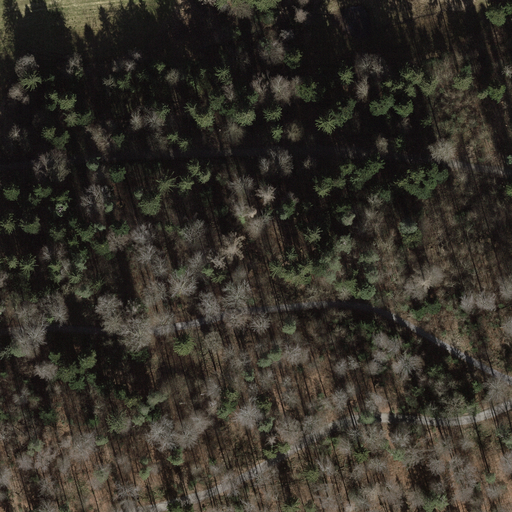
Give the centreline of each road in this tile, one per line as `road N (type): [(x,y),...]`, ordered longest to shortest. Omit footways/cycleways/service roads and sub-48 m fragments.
road 1 (track): [(0,331),(129,331),(245,311),(354,305),(393,316),(511,381)]
road 2 (track): [(0,169),(163,154),(348,152),(511,175)]
road 3 (track): [(24,165),(144,104),(417,61),(511,26)]
road 4 (track): [(141,511),(230,485),(343,425),(449,420),(511,404)]
